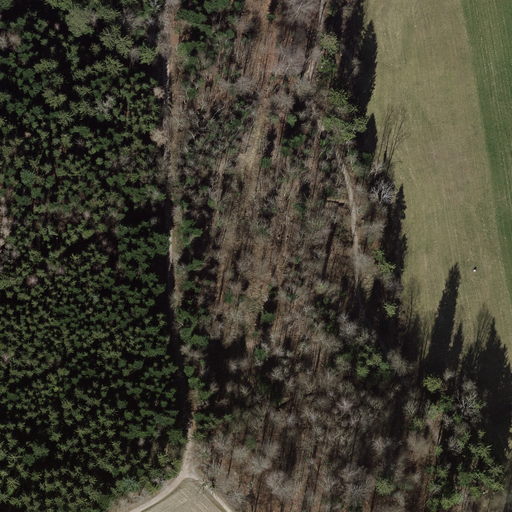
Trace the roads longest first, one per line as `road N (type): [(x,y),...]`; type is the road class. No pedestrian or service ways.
road 1 (track): [(163,0),(170,295),(188,472),(134,511)]
road 2 (track): [(469,511),(360,294)]
